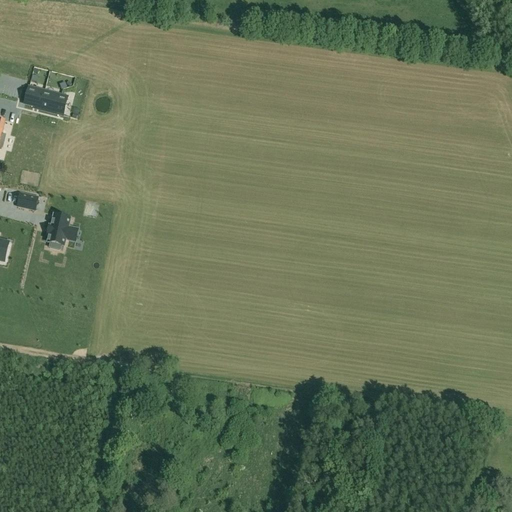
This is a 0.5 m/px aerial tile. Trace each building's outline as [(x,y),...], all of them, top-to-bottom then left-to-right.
[(26,102),(25,105),(35,108),(51,112),(50,114),(63,117),(68,98),(29,88),(28,94),(27,94),(27,96),(26,99),(25,102),(26,102)] [(107,132),(216,154),(218,144),(217,144),(221,125),(114,104),(111,118),(110,118),(107,132)] [(106,136),(98,171),(105,173),(114,137),(106,136)] [(62,166),(67,148),(18,137),(16,147),(12,146),(10,154),(62,166)] [(113,138),(108,173),(141,179),(147,143),(113,138)] [(3,182),(65,196),(65,194),(78,197),(81,183),(80,182),(80,179),(12,165),(10,174),(5,173),(3,182)] [(14,194),(11,206),(17,208),(35,212),(38,199),(20,195),(14,194)] [(49,238),(48,244),(51,245),(50,249),(60,251),(61,247),(64,248),(66,240),(68,241),(70,230),(68,230),(70,220),(58,217),(55,216),(54,221),(52,226),(49,238)] [(0,241),(0,262),(4,263),(9,244),(0,241)]
